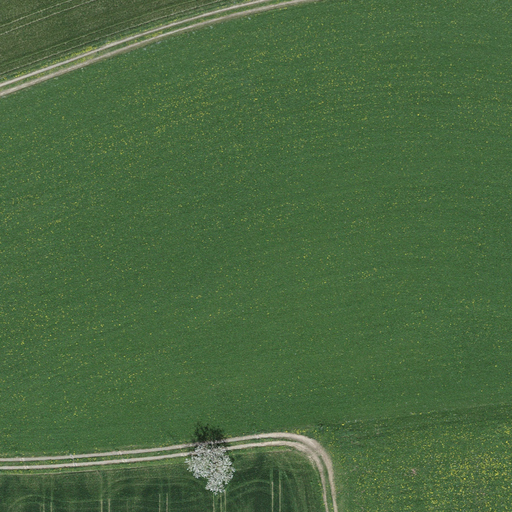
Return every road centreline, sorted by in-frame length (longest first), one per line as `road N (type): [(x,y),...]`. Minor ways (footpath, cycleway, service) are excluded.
road 1 (track): [(0,463),(295,442),(325,466),(336,511)]
road 2 (track): [(0,88),(288,0)]
